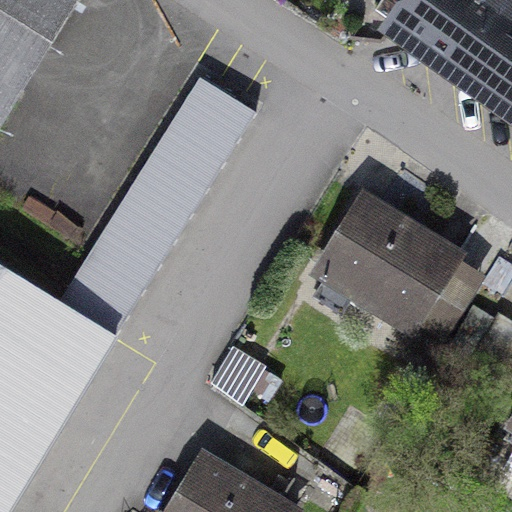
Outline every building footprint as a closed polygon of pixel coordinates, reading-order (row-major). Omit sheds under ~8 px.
[(0,0),(0,127),(78,0),(0,0)] [(380,0),(372,13),(391,26),(389,29),(511,116),(511,0),(503,0),(494,12),(477,0),(380,0)] [(56,308),(112,342),(253,113),(197,79),(56,308)] [(450,262),(361,206),(319,274),(323,276),(316,287),(360,314),(366,304),(408,329),(450,262)] [(56,308),(0,273),(0,511),(6,511),(112,342),(56,308)] [(280,511),(199,464),(171,511),(280,511)]
